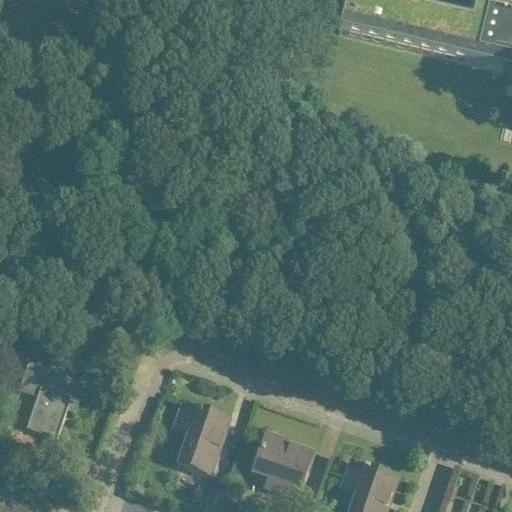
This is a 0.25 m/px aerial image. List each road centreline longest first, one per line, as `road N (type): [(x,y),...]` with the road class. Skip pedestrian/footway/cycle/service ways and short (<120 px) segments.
road 1 (residential): [(449,442),(173,351)]
road 2 (residential): [(99,511),(150,361),(173,351)]
